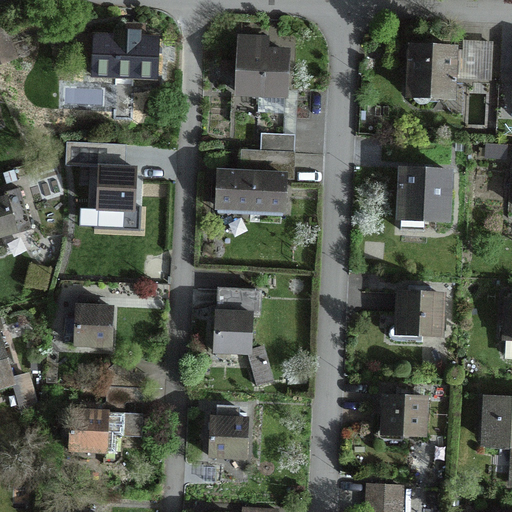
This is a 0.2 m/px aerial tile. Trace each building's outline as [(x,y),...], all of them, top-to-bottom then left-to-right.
[(4,26),(0,27),(0,63),(16,58),(4,26)] [(115,37),(95,36),(93,75),(155,78),(157,39),(139,38),(139,33),(116,32),(115,37)] [(241,37),(238,93),(256,94),(256,97),(284,98),(284,92),(286,52),(259,51),(260,38),(241,37)] [(432,97),(432,96),(452,97),(454,48),(412,47),(410,95),(413,95),(413,96),(414,98),(414,99),(415,101),(416,102),(418,103),(419,103),(420,104),(422,104),(424,104),(425,104),(427,103),(428,102),(429,101),(430,100),(431,99),(432,97)] [(265,151),(294,152),(295,134),(261,133),(260,151),(265,151)] [(294,152),(265,151),(264,166),(294,167),(294,152)] [(135,169),(100,168),(98,208),(133,209),(135,169)] [(403,169),(400,229),(423,230),(424,220),(446,221),(448,171),(403,169)] [(286,176),(219,172),(217,206),(284,209),(286,176)] [(0,234),(16,230),(17,232),(31,228),(20,188),(4,192),(6,198),(0,199),(0,234)] [(142,255),(113,253),(112,268),(141,269),(142,255)] [(255,363),(266,360),(263,347),(250,350),(252,314),(259,314),(260,291),(219,289),(218,311),(217,311),(215,352),(249,353),(255,363)] [(399,293),(397,332),(440,334),(442,295),(399,293)] [(79,296),(78,305),(77,305),(75,345),(110,347),(112,306),(95,306),(95,296),(79,296)] [(0,388),(15,384),(0,333),(0,325),(0,326),(0,324),(0,388)] [(123,413),(123,400),(143,401),(144,389),(109,388),(108,411),(108,412),(123,413)] [(425,397),(385,395),(383,433),(424,435),(425,397)] [(511,401),(488,400),(485,441),(511,442),(511,401)] [(106,452),(108,412),(108,411),(92,410),(92,403),(81,403),(81,410),(72,409),(71,422),(65,421),(63,424),(62,436),(64,438),(70,438),(70,451),(106,452)] [(221,408),(220,417),(212,416),(210,457),(245,458),(247,418),(238,417),(238,409),(221,408)] [(108,412),(106,452),(115,452),(116,436),(142,437),(143,414),(123,413),(108,412)] [(399,511),(401,487),(369,485),(367,511),(399,511)]
